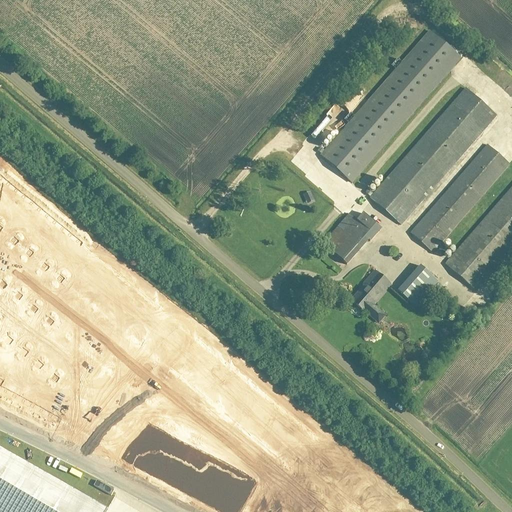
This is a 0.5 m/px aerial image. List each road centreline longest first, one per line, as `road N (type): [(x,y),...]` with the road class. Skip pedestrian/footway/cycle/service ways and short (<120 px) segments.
road 1 (unclassified): [(507,511),(0,65)]
road 2 (unclassified): [(0,425),(179,511)]
